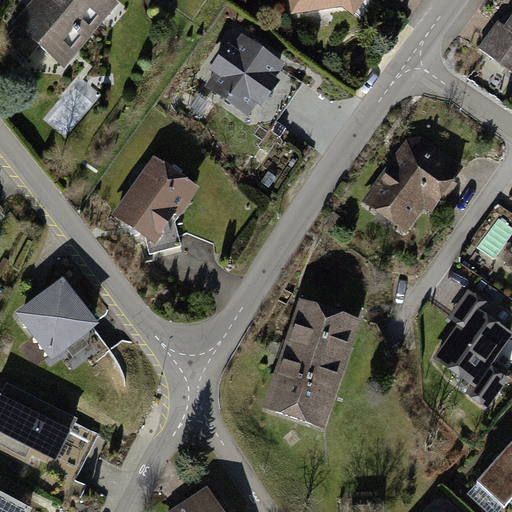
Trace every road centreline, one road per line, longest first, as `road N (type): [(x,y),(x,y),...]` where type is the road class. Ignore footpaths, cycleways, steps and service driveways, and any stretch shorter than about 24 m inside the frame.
road 1 (residential): [(412,59),(191,390)]
road 2 (residential): [(0,141),(191,390)]
road 3 (residential): [(191,390),(268,511)]
road 4 (residential): [(191,390),(130,511)]
road 5 (residential): [(511,127),(412,59)]
